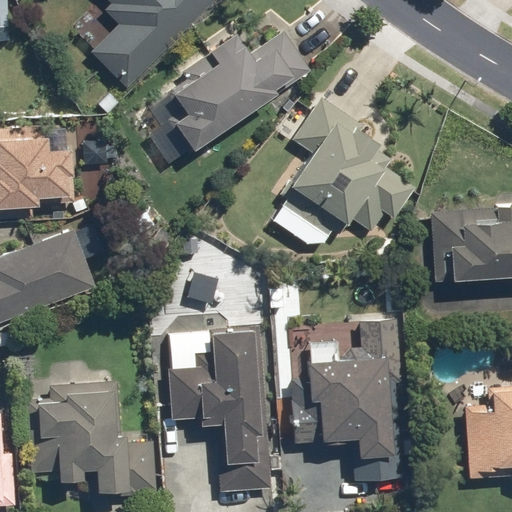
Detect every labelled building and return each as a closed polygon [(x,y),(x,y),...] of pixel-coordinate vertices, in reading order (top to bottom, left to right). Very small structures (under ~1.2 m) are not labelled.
[(86,51),(122,88),(212,0),(103,0),(107,3),(101,9),(115,23),(86,51)] [(167,167),(310,71),(281,29),(246,52),(233,32),(178,69),(184,77),(130,113),(167,167)] [(376,133),(318,94),(289,138),(306,149),(278,192),(284,196),(268,219),(303,242),(321,241),(330,229),(337,234),(348,217),(369,232),(382,212),(392,218),(414,185),(383,165),(389,156),(375,146),(377,142),(372,139),(376,133)] [(0,127),(0,219),(32,217),(31,203),(72,201),(68,123),(0,127)] [(112,132),(78,130),(76,162),(110,165),(112,132)] [(431,282),(511,275),(511,203),(426,210),(431,282)] [(101,252),(88,220),(0,252),(0,322),(94,287),(84,259),(101,252)] [(403,476),(395,316),(355,318),(357,346),(335,347),(334,339),(302,341),(304,376),(287,377),(290,443),(348,441),(350,479),(403,476)] [(268,488),(258,322),(162,329),(168,418),(194,416),(195,427),(213,426),(217,491),(268,488)] [(93,493),(153,489),(149,432),(117,434),(114,380),(46,384),(46,396),(25,397),(30,472),(54,470),(55,480),(81,478),(81,468),(91,468),(93,493)] [(511,383),(484,385),(485,403),(462,405),(467,478),(511,474),(511,383)] [(0,503),(12,502),(9,444),(2,444),(0,412),(0,503)]
